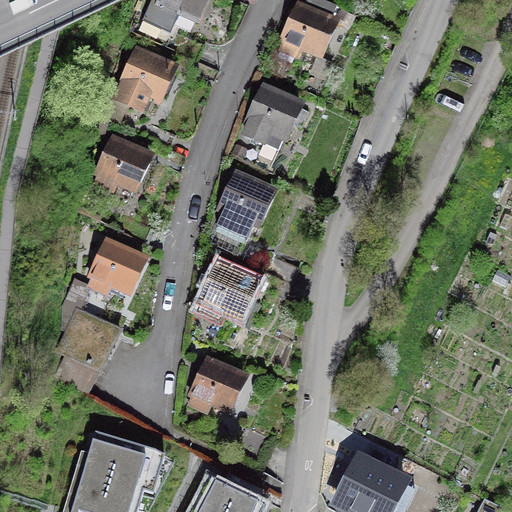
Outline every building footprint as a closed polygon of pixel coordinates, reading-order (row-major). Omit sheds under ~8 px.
[(203,0),(149,0),(149,1),(156,3),(152,13),(174,21),(178,12),(196,19),(203,0)] [(297,57),(301,48),(320,56),(334,21),(347,26),(353,13),(339,7),(336,14),(331,12),(335,2),(329,0),(304,0),(304,1),(300,0),(293,0),(286,19),(278,40),(280,41),(277,49),(297,57)] [(134,43),(111,95),(142,108),(146,98),(157,103),(165,84),(175,61),(134,43)] [(250,105),(238,132),(262,143),(267,133),(283,140),(302,98),(261,80),(250,105)] [(113,197),(117,190),(136,199),(146,179),(156,159),(112,138),(93,178),(97,180),(93,187),(113,197)] [(220,214),(216,222),(237,232),(241,225),(260,235),(280,194),(236,173),(226,193),(217,213),(220,214)] [(111,287),(127,295),(135,278),(143,260),(109,244),(89,287),(107,296),(111,287)] [(204,308),(200,316),(218,324),(222,317),(243,327),(262,285),(218,265),(208,285),(199,306),(204,308)] [(64,307),(77,313),(64,342),(63,354),(72,359),(63,377),(63,383),(88,396),(110,351),(120,332),(77,312),(89,287),(76,281),(64,307)] [(193,403),(190,410),(209,419),(212,412),(232,421),(251,381),(207,361),(197,381),(188,401),(193,403)] [(155,452),(96,435),(88,460),(72,511),(137,511),(153,460),(163,463),(165,458),(155,452)] [(341,462),(327,488),(336,493),(335,495),(349,502),(369,511),(374,511),(389,485),(351,465),(350,467),(341,462)] [(209,481),(192,511),(263,511),(265,510),(243,499),(209,481)] [(483,501),(477,511),(500,511),(501,510),(483,501)]
